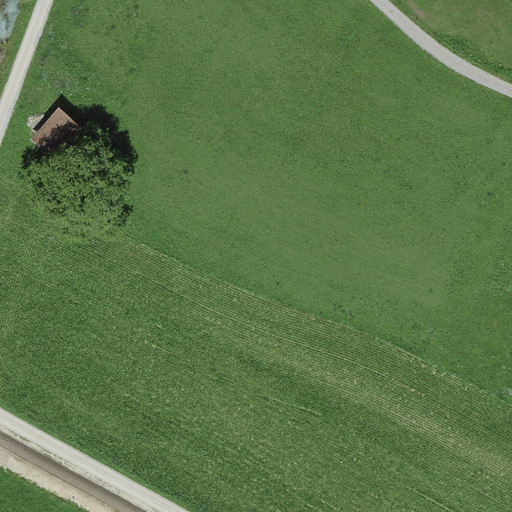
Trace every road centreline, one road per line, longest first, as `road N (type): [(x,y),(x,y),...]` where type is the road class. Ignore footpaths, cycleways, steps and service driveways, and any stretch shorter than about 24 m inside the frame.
road 1 (track): [(175,511),(0,413)]
road 2 (residential): [(380,0),(446,57),(511,90)]
road 3 (track): [(0,128),(46,0)]
